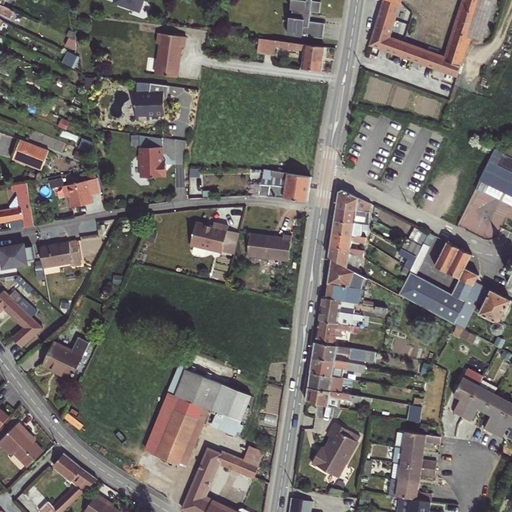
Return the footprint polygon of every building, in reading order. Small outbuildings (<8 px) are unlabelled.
[(112,0),(117,2),(117,4),(129,9),(130,6),(139,10),(142,0),(112,0)] [(287,20),(286,31),(301,33),(301,31),(306,31),(306,34),(321,36),(323,20),(308,18),(309,9),(318,10),(319,0),(290,0),(289,6),(292,7),(291,14),(290,20),(287,20)] [(442,70),(450,73),(457,54),(441,48),(438,57),(379,35),(389,0),(373,0),(360,41),(406,58),(436,70),(437,66),(442,68),(442,70)] [(459,46),(462,45),(465,34),(476,38),(488,0),(457,0),(444,40),(459,46)] [(157,38),(154,56),(176,59),(178,43),(181,44),(183,33),(154,29),(153,37),(157,38)] [(263,51),(271,52),(272,43),(266,42),(267,36),(264,36),(263,51)] [(300,66),(320,69),(324,44),(267,36),(266,42),(272,43),(271,52),(274,53),(275,44),(303,48),(300,66)] [(441,48),(457,54),(459,46),(444,40),(441,48)] [(76,65),(80,54),(68,50),(65,61),(76,65)] [(174,74),(176,59),(154,56),(152,71),(174,74)] [(434,78),(436,70),(406,58),(403,66),(434,78)] [(165,94),(167,82),(148,80),(147,90),(136,90),(133,90),(134,117),(148,116),(148,112),(163,111),(162,96),(163,96),(164,96),(164,95),(165,95),(165,94)] [(135,80),(136,90),(147,90),(148,80),(135,80)] [(135,131),(135,143),(158,143),(157,134),(135,131)] [(80,135),(77,144),(91,150),(90,139),(80,135)] [(14,155),(43,167),(44,164),(48,166),(51,159),(47,157),(50,148),(21,137),(14,155)] [(136,159),(136,173),(161,173),(161,161),(158,161),(158,156),(158,143),(135,143),(135,151),(134,153),(134,158),(136,159)] [(511,157),(495,149),(479,181),(511,196),(511,157)] [(261,167),(256,194),(304,200),(307,174),(261,167)] [(88,192),(96,191),(93,176),(59,184),(62,195),(66,194),(69,205),(90,201),(88,192)] [(0,220),(6,219),(23,215),(24,221),(30,220),(22,181),(16,182),(21,205),(0,209),(0,220)] [(475,188),(459,225),(493,240),(509,205),(483,194),(484,192),(475,188)] [(326,190),(324,206),(343,208),(344,200),(358,206),(358,202),(331,189),(326,190)] [(465,208),(471,195),(466,192),(460,205),(465,208)] [(324,206),(322,219),(353,223),(354,216),(356,216),(357,210),(343,208),(324,206)] [(25,224),(23,215),(6,219),(8,227),(25,224)] [(191,219),(184,244),(216,251),(222,227),(223,223),(208,220),(207,223),(191,219)] [(322,219),(320,233),(349,236),(350,229),(355,229),(355,223),(353,223),(322,219)] [(247,224),(243,246),(284,254),(289,230),(280,228),(279,230),(247,224)] [(222,227),(216,251),(229,254),(235,230),(222,227)] [(408,255),(404,264),(412,268),(429,236),(420,232),(414,244),(408,255)] [(320,233),(319,247),(338,248),(338,242),(353,243),(354,237),(349,236),(320,233)] [(73,239),(36,245),(39,264),(76,257),(73,239)] [(0,244),(0,264),(23,260),(22,257),(30,256),(28,243),(20,244),(20,241),(0,244)] [(394,282),(388,294),(390,295),(449,324),(457,306),(461,297),(468,282),(474,269),(460,263),(465,253),(439,241),(427,265),(453,277),(446,292),(401,269),(394,282)] [(317,258),(320,260),(335,267),(337,255),(351,256),(352,250),(338,248),(319,247),(317,258)] [(506,275),(502,283),(511,287),(511,260),(509,259),(506,262),(498,259),(497,256),(494,258),(496,261),(494,265),(491,266),(491,269),(494,269),(506,275)] [(320,260),(315,298),(332,301),(345,303),(348,283),(360,287),(387,300),(390,295),(388,294),(335,267),(320,260)] [(511,303),(497,296),(468,282),(461,297),(467,300),(470,294),(476,296),(474,301),(478,303),(477,305),(473,314),(494,324),(492,327),(493,331),(495,333),(499,332),(501,328),(500,325),(503,325),(511,305),(511,303)] [(511,287),(502,283),(500,290),(511,296),(511,287)] [(0,287),(0,305),(21,324),(7,336),(15,347),(39,324),(0,287)] [(470,294),(467,300),(477,305),(478,303),(474,301),(476,296),(470,294)] [(467,300),(461,297),(457,306),(463,309),(467,300)] [(312,298),(310,310),(330,313),(330,310),(333,311),(333,307),(331,307),(332,301),(315,298),(312,298)] [(310,310),(309,320),(329,323),(329,319),(344,320),(345,315),(330,313),(310,310)] [(309,320),(306,343),(342,349),(343,344),(332,342),(332,344),(326,342),(326,338),(332,339),(334,331),(344,332),(345,326),(329,323),(309,320)] [(458,328),(455,334),(467,340),(470,334),(458,328)] [(52,340),(41,362),(70,376),(81,354),(52,340)] [(306,343),(304,359),(326,362),(327,354),(347,357),(348,350),(342,349),(306,343)] [(175,390),(179,392),(190,365),(193,366),(195,363),(186,359),(173,389),(175,390)] [(304,359),(302,373),(324,376),(325,369),(342,371),(343,364),(326,362),(304,359)] [(193,366),(190,365),(179,392),(205,404),(200,415),(209,419),(210,418),(236,430),(242,417),(253,392),(224,380),(193,366)] [(302,373),(300,388),(330,392),(331,385),(343,387),(344,379),(324,376),(302,373)] [(473,385),(457,377),(448,396),(455,400),(448,413),(457,417),(473,385)] [(489,393),(473,385),(457,417),(466,422),(472,409),(479,412),(489,393)] [(300,388),(298,402),(328,407),(329,400),(341,401),(342,394),(330,392),(300,388)] [(175,390),(150,449),(178,462),(200,415),(205,404),(179,392),(175,390)] [(504,401),(489,393),(479,412),(486,416),(479,428),(488,433),(504,401)] [(511,423),(511,404),(504,401),(488,433),(497,437),(504,425),(510,428),(511,423)] [(406,403),(403,419),(417,421),(419,405),(406,403)] [(0,427),(10,415),(0,406),(0,427)] [(12,449),(18,449),(31,463),(47,447),(27,426),(28,424),(22,418),(2,438),(12,449)] [(304,463),(330,477),(349,441),(339,435),(342,430),(326,422),(319,435),(322,438),(316,449),(314,454),(310,452),(304,463)] [(436,436),(402,432),(400,448),(421,451),(422,442),(435,444),(436,436)] [(209,443),(182,507),(189,511),(207,511),(213,501),(203,496),(218,461),(253,477),(264,455),(249,448),(245,457),(223,447),(223,449),(209,443)] [(251,446),(249,448),(264,455),(265,452),(251,446)] [(419,461),(421,451),(400,448),(393,447),(391,464),(397,465),(432,470),(433,463),(419,461)] [(48,493),(38,503),(44,510),(46,511),(56,511),(88,481),(90,483),(97,475),(86,468),(66,452),(55,463),(78,480),(56,501),(48,493)] [(431,479),(432,470),(397,465),(395,482),(416,485),(417,476),(431,479)] [(414,495),(416,485),(395,482),(392,499),(397,500),(407,501),(427,504),(428,497),(414,495)] [(115,511),(119,507),(107,498),(108,496),(97,488),(83,508),(88,511),(115,511)] [(283,511),(302,511),(304,502),(284,500),(283,511)] [(426,511),(427,504),(407,501),(397,500),(394,511),(426,511)] [(213,501),(207,511),(220,511),(224,506),(213,501)]
